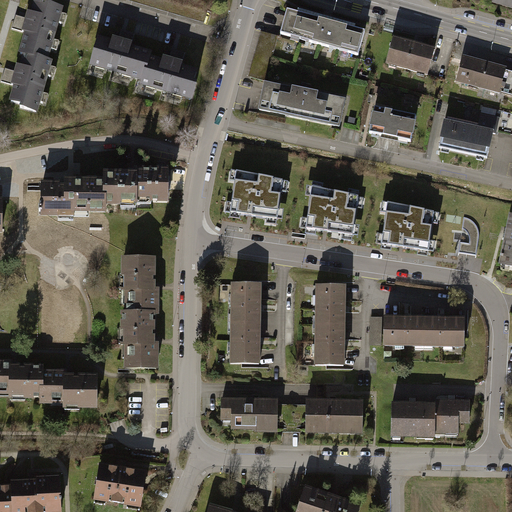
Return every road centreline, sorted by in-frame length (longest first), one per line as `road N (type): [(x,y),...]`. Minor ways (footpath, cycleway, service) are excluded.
road 1 (residential): [(191,239),(458,279),(482,287),(497,309)]
road 2 (residential): [(214,119),(511,186)]
road 3 (residential): [(200,456),(185,413),(191,239)]
road 4 (residential): [(204,156),(118,139),(0,158)]
road 5 (residential): [(200,456),(392,461)]
road 6 (residential): [(497,309),(490,461)]
road 7 (residential): [(214,119),(247,0)]
